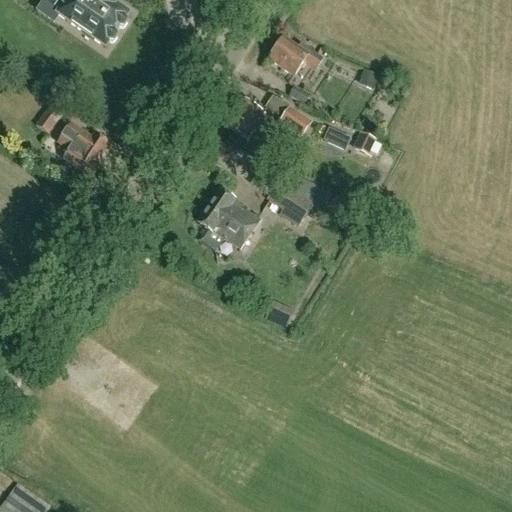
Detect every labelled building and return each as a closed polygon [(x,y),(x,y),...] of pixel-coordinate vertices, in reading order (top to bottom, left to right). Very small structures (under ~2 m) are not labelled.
[(67,0),(56,17),(105,51),(109,45),(113,46),(117,40),(115,36),(119,31),(123,31),(127,25),(125,22),(127,19),(129,16),(127,15),(116,7),(116,6),(107,0),(67,0)] [(268,62),(294,80),(303,66),(314,74),(322,62),(300,47),(298,51),(283,41),(268,62)] [(294,89),(289,99),(305,107),(310,98),(294,89)] [(280,121),(276,127),(266,120),(266,119),(241,102),(223,129),(231,135),(227,141),(243,152),(258,131),(271,140),(272,139),(280,145),(288,133),(301,142),(312,125),(290,109),(289,110),(272,99),(264,110),(280,121)] [(36,128),(48,137),(63,118),(51,109),(36,128)] [(376,122),(364,139),(379,150),(391,133),(376,122)] [(90,183),(103,163),(99,161),(108,148),(95,139),(92,143),(71,128),(59,146),(71,154),(65,163),(79,172),(77,174),(90,183)] [(314,208),(316,205),(325,210),(332,197),(323,192),(303,182),(305,175),(293,169),(288,175),(287,174),(280,184),(266,203),(282,213),(279,218),(298,230),(314,208)] [(220,193),(197,226),(212,236),(214,233),(241,252),(260,224),(233,206),(234,203),(220,193)] [(34,511),(12,496),(4,509),(0,511),(34,511)]
